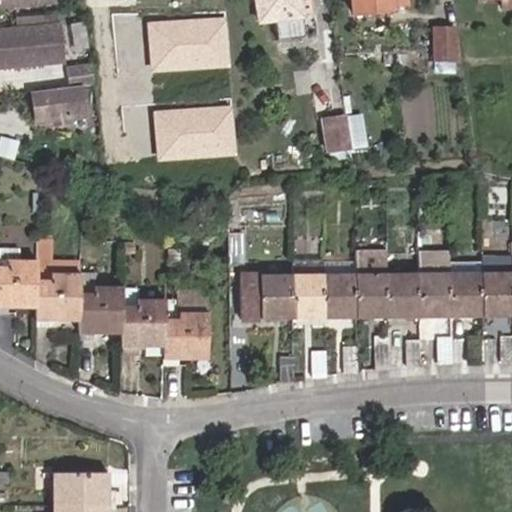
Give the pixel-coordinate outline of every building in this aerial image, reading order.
[(270,18),(272,37),(300,35),(297,0),(252,0),(254,18),(270,18)] [(351,0),(353,16),(392,12),(392,8),(406,7),(404,0),(351,0)] [(511,0),(496,0),(498,9),(511,6),(511,0)] [(0,68),(62,64),(58,24),(12,28),(0,28),(0,68)] [(454,63),(453,31),(432,32),(434,64),(454,63)] [(66,76),(83,75),(82,55),(65,56),(66,76)] [(36,121),(84,115),(81,85),(32,91),(36,121)] [(357,120),(345,122),(349,153),(361,152),(357,120)] [(349,153),(345,122),(322,124),(326,156),(349,153)] [(239,263),(238,231),(227,230),(228,262),(239,263)] [(47,275),(77,276),(77,274),(78,261),(50,261),(50,242),(35,241),(35,263),(35,282),(47,282),(47,275)] [(353,272),(385,271),(384,250),(353,250),(353,272)] [(415,271),(446,272),(446,261),(446,250),(416,250),(415,271)] [(291,259),(291,272),(322,273),(321,259),(291,259)] [(446,272),(480,270),(479,259),(446,261),(446,272)] [(4,269),(0,268),(0,312),(5,313),(5,305),(34,304),(35,282),(35,263),(5,263),(4,269)] [(446,272),(448,315),(480,315),(480,270),(446,272)] [(480,270),(480,315),(511,314),(510,271),(480,270)] [(353,272),(354,315),(386,315),(385,271),(353,272)] [(385,271),(386,315),(417,315),(415,271),(385,271)] [(415,271),(417,315),(448,315),(446,272),(415,271)] [(241,316),(292,316),(291,272),(239,274),(241,316)] [(322,273),(291,272),(292,316),(322,316),(322,273)] [(353,272),(322,273),(322,316),(354,315),(353,272)] [(91,296),(92,289),(92,274),(77,274),(77,276),(77,296),(91,296)] [(47,282),(35,282),(34,304),(34,325),(49,325),(49,317),(77,318),(77,296),(77,276),(47,275),(47,282)] [(91,296),(77,296),(77,318),(76,340),(91,339),(91,330),(119,330),(119,310),(120,289),(92,289),(91,296)] [(175,302),(163,302),(163,323),(176,323),(177,314),(205,315),(204,298),(200,298),(200,290),(175,290),(175,302)] [(163,323),(163,302),(135,302),(134,310),(119,310),(119,330),(119,352),(135,352),(135,343),(163,343),(163,323)] [(176,323),(163,323),(163,343),(163,366),(177,366),(178,359),(204,359),(205,315),(177,314),(176,323)] [(466,361),(480,361),(480,336),(466,336),(466,361)] [(497,361),(511,361),(511,336),(498,336),(497,361)] [(434,363),(449,362),(448,337),(434,337),(434,363)] [(418,365),(417,340),(404,340),(404,365),(418,365)] [(372,343),(372,370),(387,370),(386,343),(372,343)] [(341,373),(355,371),(355,346),(341,346),(341,373)] [(309,352),(309,379),(323,376),(323,351),(309,352)] [(278,356),(278,383),(292,381),(292,355),(278,356)] [(54,502),(114,501),(114,486),(107,486),(106,470),(54,471),(54,502)] [(54,511),(114,511),(114,501),(54,502),(54,511)]
